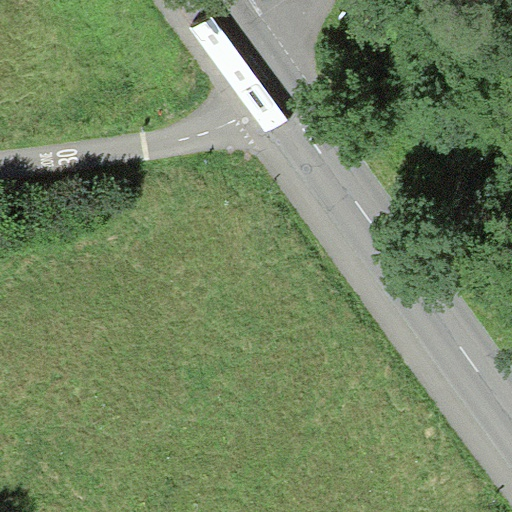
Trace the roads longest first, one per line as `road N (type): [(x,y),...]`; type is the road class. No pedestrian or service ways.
road 1 (tertiary): [(511,425),(271,95)]
road 2 (residential): [(0,167),(140,150),(271,95)]
